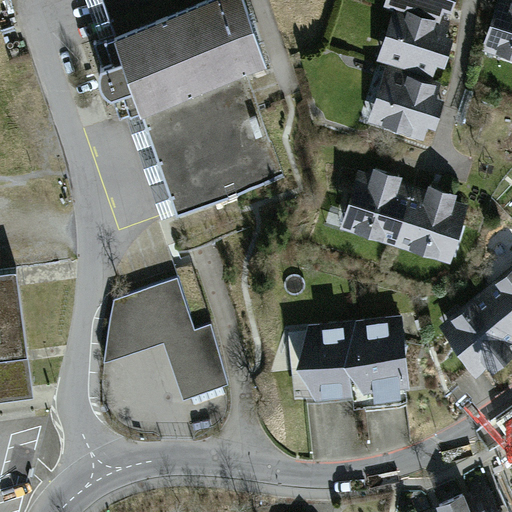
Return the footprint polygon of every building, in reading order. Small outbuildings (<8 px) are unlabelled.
[(103,0),(115,33),(94,40),(102,62),(99,71),(100,80),(105,88),(112,93),(120,115),(141,108),(177,212),(283,175),(247,71),(266,65),(243,0),(103,0)] [(455,0),(393,0),(389,15),(396,17),(381,68),(387,70),(369,134),(426,150),(443,92),(437,90),(454,31),(447,29),(455,0)] [(511,0),(503,0),(488,47),(511,54),(511,0)] [(469,204),(359,173),(344,225),(454,256),(469,204)] [(511,266),(444,323),(481,368),(511,342),(511,266)] [(0,408),(38,403),(19,273),(0,276),(0,408)] [(180,276),(115,296),(105,357),(167,338),(185,397),(232,383),(214,325),(197,330),(180,276)] [(403,321),(292,333),(299,395),(410,383),(403,321)] [(511,511),(501,485),(440,511),(511,511)]
